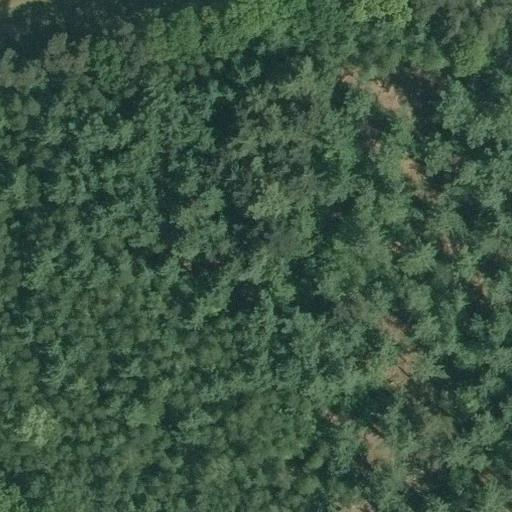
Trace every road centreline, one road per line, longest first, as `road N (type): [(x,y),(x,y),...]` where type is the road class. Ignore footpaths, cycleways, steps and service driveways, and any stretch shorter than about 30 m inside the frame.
road 1 (track): [(496,456),(442,370),(338,247),(188,122)]
road 2 (track): [(511,242),(442,370)]
